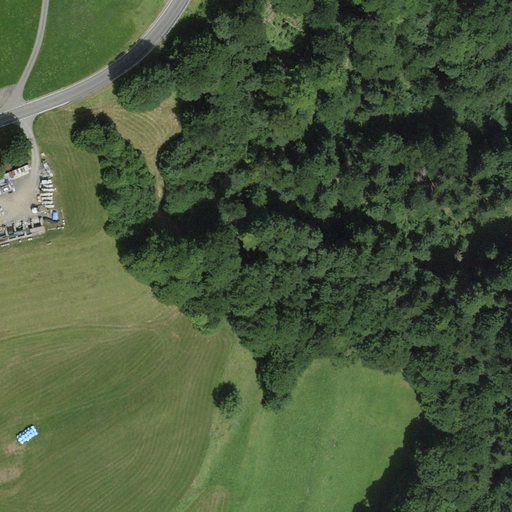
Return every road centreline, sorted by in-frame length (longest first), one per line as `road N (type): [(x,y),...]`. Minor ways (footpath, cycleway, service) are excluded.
road 1 (tertiary): [(0,121),(125,64),(180,0)]
road 2 (track): [(45,0),(12,117)]
road 3 (track): [(0,212),(27,195),(39,160),(29,110)]
